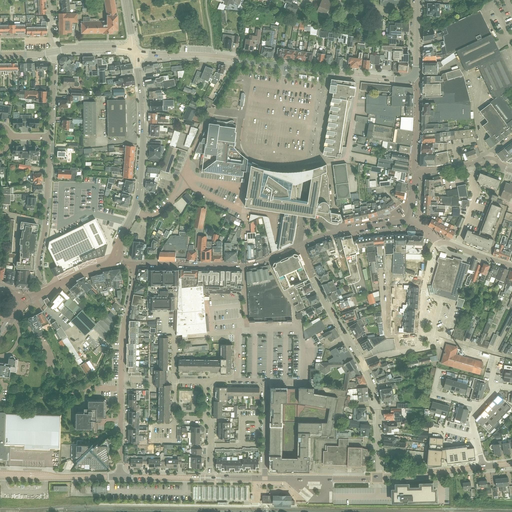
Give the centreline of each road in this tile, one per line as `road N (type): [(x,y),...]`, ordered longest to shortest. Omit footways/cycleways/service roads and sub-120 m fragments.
road 1 (residential): [(133,212),(152,216),(187,184),(191,154),(212,112),(249,114)]
road 2 (residential): [(362,363),(398,351),(397,337),(419,335),(431,250),(439,243)]
road 3 (tertiary): [(133,212),(142,141),(133,52)]
road 4 (residential): [(43,291),(37,258),(49,137)]
road 5 (tertiary): [(286,66),(133,52)]
road 6 (residential): [(304,153),(349,161),(359,75)]
road 7 (tertiary): [(120,477),(0,476)]
